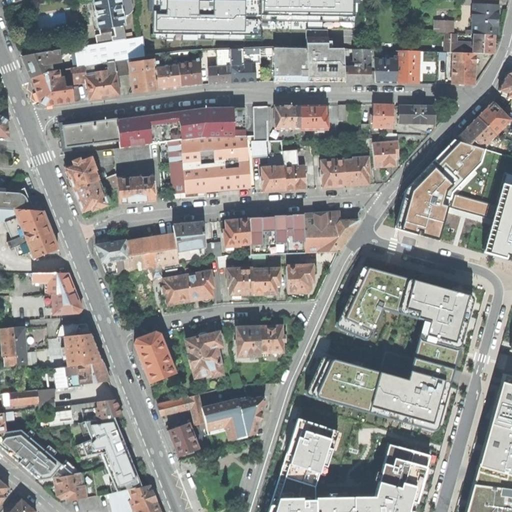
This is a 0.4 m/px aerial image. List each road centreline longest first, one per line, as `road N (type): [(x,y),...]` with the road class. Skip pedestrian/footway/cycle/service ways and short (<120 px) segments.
road 1 (residential): [(476,93),(202,94),(25,117)]
road 2 (residential): [(71,236),(124,217),(181,211),(360,197),(382,205)]
road 3 (residential): [(360,235),(485,271),(496,282),(476,372)]
road 4 (residential): [(320,311),(285,386),(244,511)]
road 5 (residential): [(111,338),(218,310),(320,311)]
road 6 (secondary): [(182,511),(111,338)]
road 7 (residential): [(382,205),(476,93)]
road 8 (residential): [(440,511),(476,372)]
road 9 (secondary): [(71,236),(25,117)]
